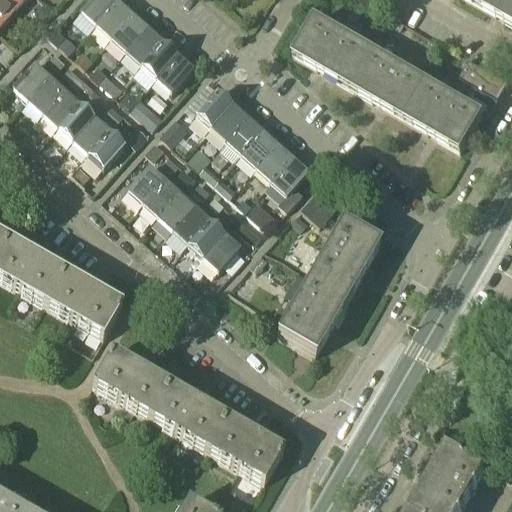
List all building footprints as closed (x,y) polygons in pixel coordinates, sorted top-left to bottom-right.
[(29,0),(0,0),(0,8),(12,19),(29,0)] [(95,34),(116,10),(105,0),(97,0),(80,20),(95,34)] [(455,0),(472,9),(477,0),(455,0)] [(511,32),(511,0),(477,0),(472,9),(511,32)] [(0,33),(12,19),(0,8),(0,33)] [(110,47),(131,24),(116,10),(95,34),(110,47)] [(125,61),(146,37),(131,24),(110,47),(125,61)] [(349,95),(372,57),(316,24),(293,62),(349,95)] [(140,74),(161,50),(146,37),(125,61),(140,74)] [(65,43),(56,52),(66,61),(74,52),(65,43)] [(155,88),(176,64),(161,50),(140,74),(155,88)] [(405,127),(427,89),(372,57),(349,95),(405,127)] [(80,58),(72,67),(83,77),(90,70),(91,68),(80,58)] [(63,70),(52,60),(45,67),(56,77),(63,70)] [(171,102),(192,78),(176,64),(155,88),(171,102)] [(506,89),(484,76),(468,67),(458,84),(459,85),(450,102),(455,106),(459,108),(469,91),(496,107),(497,105),(496,105),(505,90),(506,90),(506,89)] [(105,83),(90,70),(83,77),(98,90),(105,83)] [(27,110),(48,86),(33,72),(11,96),(27,110)] [(78,83),(68,74),(61,82),(71,91),(78,83)] [(93,96),(78,83),(71,91),(76,94),(73,97),(83,107),(86,104),(93,96)] [(120,96),(105,83),(98,90),(113,104),(120,96)] [(42,123),(63,99),(48,86),(27,110),(42,123)] [(460,160),(483,122),(459,108),(455,106),(450,102),(427,89),(405,127),(460,160)] [(107,110),(93,96),(86,104),(101,117),(107,110)] [(125,101),(118,108),(128,117),(135,110),(137,107),(127,98),(125,101)] [(202,98),(187,114),(188,115),(195,122),(194,123),(210,137),(231,113),(215,99),(210,105),(203,99),(202,98)] [(57,136),(78,113),(63,99),(42,123),(57,136)] [(123,123),(107,110),(101,117),(116,131),(123,123)] [(141,112),(133,122),(149,136),(158,127),(141,112)] [(71,150),(93,126),(78,113),(57,136),(71,150)] [(225,151),(247,127),(231,113),(210,137),(225,151)] [(86,163),(108,140),(93,126),(71,150),(86,163)] [(240,164),(262,141),(247,127),(225,151),(240,164)] [(173,129),(159,144),(170,153),(183,138),(173,129)] [(134,138),(134,148),(139,152),(147,143),(138,134),(134,138)] [(102,177),(123,154),(108,140),(86,163),(102,177)] [(256,178),(277,154),(262,141),(240,164),(256,178)] [(162,159),(153,150),(144,160),(153,169),(162,159)] [(270,191),(291,167),(277,154),(256,178),(270,191)] [(196,160),(187,170),(198,179),(205,171),(207,169),(196,160)] [(178,173),(168,164),(163,171),(172,179),(178,173)] [(293,195),(306,181),(291,167),(270,191),(285,204),(276,213),(285,220),(301,202),(293,195)] [(205,171),(198,179),(213,193),(220,185),(205,171)] [(142,213),(163,189),(148,175),(126,199),(142,213)] [(193,187),(184,178),(178,185),(187,193),(193,187)] [(220,185),(213,193),(228,206),(234,199),(220,185)] [(157,227),(179,203),(163,189),(142,213),(157,227)] [(208,200),(199,191),(193,198),(202,206),(208,200)] [(318,235),(333,218),(315,202),(300,218),(318,235)] [(172,240),(194,216),(179,203),(157,227),(172,240)] [(250,212),(241,204),(235,211),(244,219),(250,212)] [(223,213),(214,205),(208,211),(217,220),(223,213)] [(187,253),(208,229),(194,216),(172,240),(187,253)] [(238,226),(228,218),(222,224),(232,233),(238,226)] [(265,218),(255,230),(263,237),(273,225),(265,218)] [(259,245),(238,226),(232,233),(253,251),(259,245)] [(202,267),(223,243),(208,229),(187,253),(202,267)] [(346,308),(379,252),(340,230),(308,286),(346,308)] [(217,280),(238,256),(223,243),(202,267),(217,280)] [(0,289),(41,314),(60,280),(5,248),(0,256),(0,289)] [(121,315),(116,312),(60,280),(41,314),(102,349),(121,315)] [(314,365),(346,308),(308,286),(275,343),(314,365)] [(275,341),(278,335),(272,331),(268,338),(275,341)] [(147,428),(167,393),(110,361),(91,395),(147,428)] [(205,461),(225,427),(167,393),(147,428),(205,461)] [(263,494),(282,460),(225,427),(205,461),(263,494)] [(467,508),(485,476),(447,454),(429,485),(467,508)] [(511,470),(509,468),(498,480),(507,488),(511,491),(511,470)] [(464,511),(467,508),(429,485),(413,511),(464,511)]
